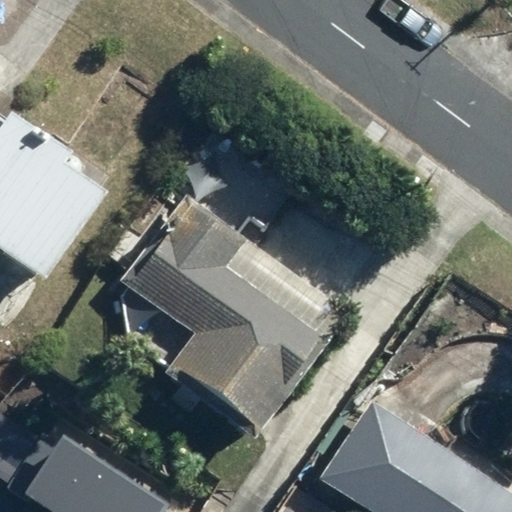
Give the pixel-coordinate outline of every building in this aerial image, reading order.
[(0,269),(37,295),(98,208),(55,178),(64,167),(4,125),(1,130),(0,129),(0,269)] [(157,387),(242,452),(319,352),(222,278),(243,250),(182,204),(116,291),(188,346),(157,387)] [(0,328),(16,305),(0,293),(0,328)] [(511,511),(511,500),(367,405),(311,490),(345,511),(511,511)] [(0,511),(155,511),(0,408),(0,511)]
